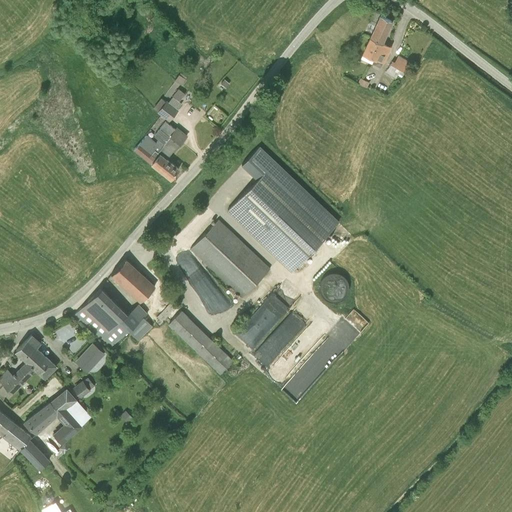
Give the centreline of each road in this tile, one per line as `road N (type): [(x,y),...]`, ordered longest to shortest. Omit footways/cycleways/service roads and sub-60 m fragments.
road 1 (unclassified): [(335,0),(89,286),(31,322)]
road 2 (track): [(389,511),(511,374)]
road 3 (unclassified): [(511,87),(397,0)]
